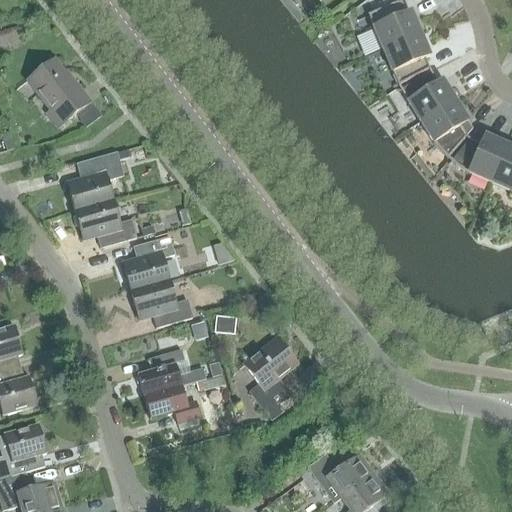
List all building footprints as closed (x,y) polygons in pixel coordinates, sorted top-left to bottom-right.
[(386,1),(377,4),(380,11),(389,7),(386,1)] [(367,17),(382,52),(419,36),(409,14),(405,16),(399,3),(389,7),(380,11),(367,17)] [(419,36),(382,52),(397,87),(425,73),(420,62),(428,58),(419,36)] [(67,123),(74,117),(89,105),(71,81),(69,82),(53,62),(26,83),(49,113),(45,115),(54,127),(64,119),(67,123)] [(402,97),(419,124),(453,103),(440,82),(433,87),(427,77),(399,92),(402,97)] [(453,103),(419,124),(432,145),(439,152),(446,160),(471,132),(466,124),(466,123),(453,103)] [(9,133),(0,135),(0,148),(1,154),(5,152),(13,150),(10,139),(9,133)] [(489,184),(505,148),(483,138),(479,146),(469,141),(450,163),(454,167),(465,174),(489,184)] [(511,150),(505,148),(489,184),(511,194),(511,150)] [(127,152),(116,155),(118,163),(129,160),(127,152)] [(74,213),(112,205),(113,204),(112,203),(112,202),(111,202),(106,183),(122,179),(118,163),(116,155),(75,166),(79,181),(66,185),(74,213)] [(112,205),(74,213),(73,213),(73,214),(73,215),(74,215),(82,243),(96,239),(99,251),(135,241),(130,223),(118,226),(112,205)] [(142,237),(152,234),(150,228),(140,231),(142,237)] [(129,293),(129,294),(168,283),(168,282),(167,283),(161,261),(173,258),(168,240),(132,250),(135,261),(121,265),(129,293)] [(213,249),(218,267),(233,263),(221,247),(213,249)] [(168,283),(129,294),(129,296),(130,295),(138,323),(152,319),(155,331),(191,320),(186,303),(174,306),(168,285),(169,284),(168,283)] [(235,321),(214,319),(213,336),(234,338),(235,321)] [(0,375),(19,370),(16,359),(21,357),(13,329),(0,332),(0,375)] [(278,407),(291,397),(277,381),(296,366),(276,341),(242,368),(256,387),(247,394),(270,423),(283,414),(278,407)] [(180,352),(157,359),(147,362),(150,373),(136,377),(143,400),(180,389),(196,384),(201,383),(205,382),(201,371),(177,378),(174,367),(183,364),(180,352)] [(221,377),(217,364),(208,367),(212,380),(221,377)] [(19,370),(0,375),(0,412),(1,417),(0,417),(1,418),(36,408),(27,380),(23,381),(19,370)] [(205,382),(201,383),(203,392),(224,386),(221,377),(212,380),(205,382)] [(186,411),(180,389),(143,400),(149,422),(173,415),(176,427),(177,427),(196,421),(199,420),(196,408),(186,411)] [(196,421),(177,427),(179,433),(198,427),(196,421)] [(0,459),(0,481),(10,479),(44,470),(40,458),(45,456),(37,428),(0,438),(0,458),(0,460),(0,459)] [(357,458),(336,473),(324,457),(306,470),(332,506),(339,501),(371,477),(357,458)] [(8,511),(18,509),(19,511),(58,511),(61,511),(53,486),(29,493),(24,477),(0,483),(0,511),(8,511)] [(365,511),(386,497),(371,477),(339,501),(348,511),(347,511),(365,511)]
